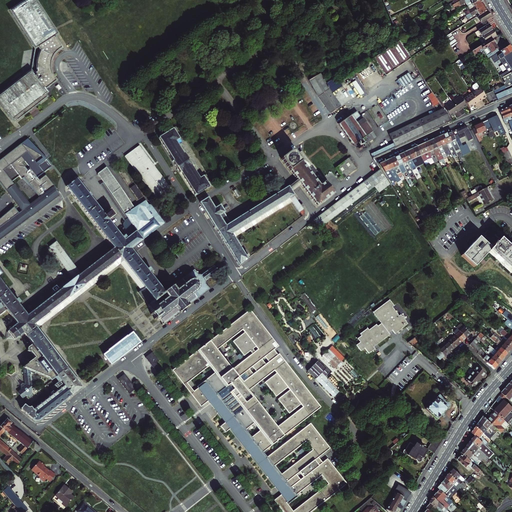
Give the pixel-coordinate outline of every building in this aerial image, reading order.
[(0,97),(0,105),(12,121),(14,119),(16,121),(46,98),(44,96),(47,94),(45,91),(54,84),(53,82),(52,80),(51,78),(51,76),(50,74),(50,72),(50,70),(50,68),(50,64),(51,61),(52,57),(53,54),(55,51),(57,48),(59,45),(62,43),(56,35),(58,33),(55,28),(36,0),(27,0),(10,12),(33,46),(35,49),(37,47),(40,50),(39,53),(38,56),(37,59),(36,61),(36,64),(36,67),(36,70),(36,73),(33,76),(31,73),(0,97)] [(476,1),(468,6),(470,9),(465,12),(466,14),(470,12),(475,9),(475,10),(480,7),(477,2),(476,1)] [(470,12),(466,14),(468,18),(471,16),(472,19),(473,19),(483,12),(480,7),(475,10),(475,9),(470,12)] [(473,19),(477,25),(478,24),(482,22),(487,19),(483,14),(483,12),(473,19)] [(474,32),(478,38),(488,32),(484,25),(480,28),(474,32)] [(478,38),(481,45),(488,40),(492,38),(488,32),(478,38)] [(440,39),(443,43),(449,39),(447,34),(440,39)] [(401,46),(397,40),(372,59),(384,75),(408,57),(406,54),(404,52),(401,46)] [(496,53),(488,40),(481,45),(469,52),(463,56),(466,60),(479,52),(483,57),(487,55),(489,58),(493,55),(496,53)] [(35,49),(31,73),(33,76),(36,73),(36,70),(36,67),(36,64),(36,61),(37,59),(38,56),(39,53),(40,50),(37,47),(35,49)] [(493,55),(496,61),(510,52),(507,47),(496,53),(493,55)] [(511,55),(510,52),(496,61),(503,72),(505,75),(510,72),(511,70),(511,55)] [(397,79),(402,87),(413,81),(408,73),(397,79)] [(345,77),(338,82),(341,86),(351,79),(349,75),(345,77)] [(338,108),(329,95),(326,91),(318,76),(307,82),(313,92),(314,95),(316,99),(327,115),(338,108)] [(498,79),(502,86),(503,89),(511,83),(511,76),(511,77),(503,81),(501,78),(498,79)] [(511,86),(492,96),(494,101),(511,93),(511,86)] [(476,89),(467,94),(476,108),(480,105),(478,101),(483,98),(481,95),(476,89)] [(433,98),(430,93),(426,96),(432,106),(437,104),(433,98)] [(463,106),(466,109),(470,106),(473,110),(476,108),(467,94),(459,100),(461,103),(463,106)] [(457,117),(448,103),(442,107),(435,97),(433,98),(437,104),(441,110),(446,118),(451,115),(453,119),(457,117)] [(456,99),(448,103),(457,117),(460,115),(457,111),(462,108),(461,107),(459,104),(456,99)] [(510,114),(506,105),(502,108),(506,116),(510,114)] [(502,108),(498,110),(501,118),(503,121),(503,123),(506,121),(508,121),(507,119),(506,116),(502,108)] [(446,118),(441,110),(417,122),(403,129),(383,138),(386,145),(370,154),(371,157),(372,158),(411,139),(449,122),(449,121),(446,118)] [(365,145),(368,143),(370,141),(374,139),(361,119),(360,120),(355,113),(337,126),(351,146),(361,139),(365,145)] [(487,119),(493,131),(496,129),(498,135),(503,132),(495,115),(487,119)] [(486,119),(471,126),(472,128),(470,129),(470,130),(472,134),(474,133),(475,134),(486,128),(487,130),(488,132),(486,132),(489,137),(493,135),(486,119)] [(464,124),(450,131),(450,132),(457,146),(460,144),(457,139),(464,135),(467,141),(471,138),(464,124)] [(173,129),(157,139),(163,149),(164,151),(172,163),(171,163),(178,175),(179,174),(194,197),(210,186),(203,177),(201,178),(198,172),(179,142),(177,140),(179,139),(173,129)] [(450,132),(450,131),(449,130),(445,133),(450,144),(451,146),(453,145),(457,152),(459,151),(457,146),(450,132)] [(450,144),(445,133),(441,135),(445,144),(448,143),(449,145),(450,144)] [(445,144),(441,135),(436,137),(440,146),(443,144),(445,147),(446,146),(445,144)] [(440,146),(436,137),(432,139),(436,148),(439,146),(440,148),(442,148),(440,146)] [(66,154),(70,152),(61,139),(57,141),(66,154)] [(436,148),(432,139),(428,141),(432,150),(434,148),(436,151),(437,150),(437,149),(436,148)] [(29,408),(28,408),(27,407),(25,406),(22,410),(34,419),(35,420),(37,420),(39,419),(41,419),(81,387),(78,384),(46,342),(36,330),(33,325),(41,319),(41,320),(49,314),(49,313),(69,297),(70,297),(81,289),(80,289),(104,270),(104,271),(113,264),(112,263),(120,257),(123,262),(154,301),(152,303),(151,302),(150,303),(151,303),(148,306),(147,305),(147,306),(147,307),(147,308),(148,308),(151,311),(150,312),(151,314),(150,315),(151,316),(151,315),(154,319),(153,320),(154,321),(155,320),(156,321),(157,320),(162,326),(163,325),(163,324),(172,317),(172,319),(174,317),(173,316),(175,314),(176,315),(177,314),(176,314),(177,313),(178,314),(179,313),(179,314),(180,313),(187,307),(189,307),(188,306),(189,305),(188,305),(201,295),(202,296),(204,295),(203,293),(207,289),(204,284),(204,282),(217,272),(216,271),(213,267),(212,266),(200,276),(197,276),(193,270),(188,274),(187,273),(185,274),(186,276),(173,286),(172,285),(164,293),(148,273),(151,271),(149,268),(146,270),(130,250),(163,224),(150,207),(150,206),(149,206),(148,206),(145,203),(135,211),(113,180),(104,169),(96,175),(102,183),(130,220),(126,223),(125,224),(123,229),(126,232),(120,236),(108,221),(114,216),(109,210),(103,215),(76,180),(65,188),(113,250),(79,276),(55,243),(48,248),(72,281),(25,317),(0,284),(0,240),(60,196),(45,177),(39,182),(37,179),(51,168),(45,161),(43,162),(26,141),(20,145),(0,160),(0,184),(20,212),(17,214),(13,208),(8,212),(9,214),(0,220),(0,310),(3,308),(14,322),(5,329),(12,337),(21,331),(30,342),(25,346),(24,346),(24,347),(24,348),(24,349),(25,349),(26,350),(27,350),(28,350),(33,356),(30,358),(26,357),(26,356),(25,355),(25,356),(24,356),(23,360),(23,361),(24,361),(25,361),(26,361),(22,365),(24,381),(19,385),(20,388),(19,389),(19,388),(17,389),(18,390),(17,390),(20,394),(21,393),(21,394),(23,393),(22,392),(23,392),(26,393),(31,389),(30,386),(32,384),(31,382),(28,367),(42,372),(45,376),(52,371),(55,375),(58,379),(62,383),(64,386),(34,410),(32,408),(31,408),(31,407),(30,408),(29,408)] [(433,152),(432,150),(428,141),(423,143),(427,152),(430,150),(431,153),(433,152)] [(420,144),(415,146),(419,155),(421,158),(421,159),(425,158),(427,163),(429,163),(432,161),(429,156),(428,154),(427,152),(423,143),(420,144)] [(460,144),(457,146),(459,151),(462,155),(469,152),(465,143),(461,145),(460,144)] [(419,155),(415,146),(410,148),(415,157),(416,159),(417,159),(416,157),(419,155)] [(140,147),(125,156),(155,201),(170,192),(140,147)] [(410,148),(406,150),(410,160),(411,162),(413,161),(412,159),(415,157),(410,148)] [(401,153),(406,161),(407,164),(408,163),(407,161),(410,160),(406,150),(404,151),(401,153)] [(244,256),(233,238),(231,235),(288,199),(290,202),(296,213),(301,210),(292,196),(290,192),(299,185),(315,206),(331,194),(322,183),(309,166),(308,167),(297,153),(293,156),(290,152),(279,160),(295,181),(286,187),(228,223),(218,207),(213,210),(206,200),(199,204),(208,218),(238,266),(249,257),(246,254),(244,256)] [(403,163),(406,161),(401,153),(397,155),(401,164),(402,166),(404,165),(403,163)] [(401,164),(397,155),(395,156),(392,157),(397,166),(398,168),(399,167),(398,165),(401,164)] [(349,157),(334,169),(340,176),(337,179),(339,181),(342,179),(354,169),(350,165),(353,163),(349,157)] [(392,157),(388,159),(394,170),(394,171),(395,173),(396,174),(400,172),(398,169),(398,168),(397,166),(392,157)] [(394,170),(388,159),(383,161),(388,170),(389,172),(391,175),(395,173),(394,171),(394,170)] [(388,170),(383,161),(379,163),(378,163),(381,167),(387,176),(388,175),(386,171),(388,170)] [(123,169),(118,173),(127,186),(132,183),(123,169)] [(389,183),(379,169),(324,211),(313,220),(335,241),(338,244),(342,240),(336,234),(325,224),(374,185),(376,188),(379,186),(381,189),(389,183)] [(130,220),(102,183),(99,186),(126,223),(130,220)] [(134,185),(129,188),(137,201),(142,198),(134,185)] [(485,187),(480,190),(475,193),(471,196),(467,198),(466,199),(468,202),(478,196),(483,205),(492,200),(485,187)] [(231,235),(233,238),(290,202),(288,199),(231,235)] [(359,215),(375,234),(381,230),(366,211),(359,215)] [(482,237),(479,235),(470,244),(467,247),(462,253),(475,266),(481,259),(484,256),(489,250),(498,258),(500,259),(501,260),(511,248),(511,246),(511,247),(509,244),(491,228),(482,237)] [(511,248),(501,260),(502,261),(511,249),(511,248)] [(511,252),(501,264),(511,274),(511,252)] [(33,325),(36,330),(123,262),(120,257),(112,263),(113,264),(104,271),(104,270),(80,289),(81,289),(70,297),(69,297),(49,313),(49,314),(41,320),(41,319),(33,325)] [(365,347),(370,353),(375,348),(374,346),(390,334),(388,332),(393,329),(396,333),(408,324),(401,315),(399,316),(392,308),(394,306),(390,300),(373,312),(379,319),(375,322),(376,324),(370,330),(368,327),(360,333),(362,335),(358,338),(361,341),(357,344),(362,350),(365,347)] [(511,316),(503,309),(499,313),(510,323),(511,324),(511,316)] [(250,311),(175,369),(186,383),(210,364),(216,372),(196,387),(198,388),(193,392),(203,405),(211,399),(256,457),(261,453),(320,407),(285,363),(286,362),(279,354),(277,356),(273,351),(276,348),(273,344),(275,343),(250,311)] [(462,326),(457,330),(465,338),(467,336),(469,334),(462,326)] [(3,337),(12,337),(5,329),(3,337)] [(495,338),(492,335),(484,329),(482,332),(489,337),(488,338),(497,346),(507,354),(509,352),(511,350),(495,338)] [(465,338),(457,330),(456,330),(458,332),(455,335),(461,341),(463,339),(465,338)] [(495,332),(492,335),(495,338),(511,350),(511,348),(511,345),(503,337),(502,338),(495,332)] [(103,356),(110,365),(139,343),(131,333),(126,338),(125,337),(108,351),(103,356)] [(454,336),(451,339),(456,345),(459,343),(461,341),(455,335),(453,333),(452,334),(454,336)] [(503,337),(511,345),(511,338),(508,334),(507,333),(503,337)] [(483,344),(485,342),(477,336),(476,337),(479,340),(483,344)] [(456,345),(451,339),(449,337),(448,338),(450,340),(447,343),(452,349),(454,347),(456,345)] [(496,367),(498,365),(488,357),(487,357),(480,350),(481,349),(476,343),(477,342),(474,339),(470,344),(474,349),(477,354),(486,363),(491,367),(494,369),(496,367)] [(452,349),(447,343),(445,341),(444,342),(446,344),(442,347),(448,353),(450,351),(452,349)] [(448,353),(442,347),(441,345),(440,346),(441,347),(438,350),(444,357),(446,355),(448,353)] [(504,358),(494,350),(493,349),(490,347),(489,346),(488,347),(489,348),(488,350),(491,354),(501,362),(502,360),(504,358)] [(506,356),(507,354),(497,346),(494,350),(504,358),(506,356)] [(325,352),(321,357),(332,368),(336,363),(329,356),(332,354),(327,349),(325,352)] [(444,357),(438,350),(434,354),(440,360),(444,357)] [(152,353),(151,354),(147,357),(145,358),(156,372),(160,370),(155,363),(158,361),(152,353)] [(501,362),(491,354),(489,356),(488,357),(498,365),(499,363),(501,362)] [(315,362),(306,371),(332,397),(338,392),(326,380),(327,380),(324,376),(327,373),(324,370),(323,369),(315,362)] [(486,374),(477,367),(466,379),(466,380),(469,383),(469,382),(474,386),(479,380),(482,377),(483,378),(486,374)] [(124,375),(117,380),(129,394),(133,391),(135,389),(124,375)] [(511,392),(507,388),(503,391),(502,393),(500,396),(504,400),(505,401),(507,398),(511,402),(511,392)] [(443,412),(451,405),(439,394),(426,409),(437,420),(443,412)] [(511,407),(505,401),(504,400),(500,396),(496,401),(500,404),(498,407),(495,411),(495,412),(507,423),(511,418),(511,412),(511,411),(511,409),(511,407)] [(501,433),(509,425),(507,423),(495,412),(491,416),(487,420),(499,431),(501,433)] [(493,438),(499,431),(487,420),(484,417),(481,421),(476,427),(484,434),(487,432),(493,438)] [(23,433),(18,429),(14,427),(15,426),(7,419),(0,426),(0,435),(4,430),(19,442),(21,440),(25,443),(23,445),(17,451),(21,454),(29,446),(37,452),(39,451),(40,449),(41,448),(23,434),(23,433)] [(310,424),(260,463),(284,493),(274,501),(282,511),(311,511),(347,484),(327,459),(322,463),(318,458),(330,449),(310,424)] [(475,436),(487,447),(488,445),(481,437),(484,434),(476,427),(474,431),(472,433),(475,436)] [(431,443),(437,449),(443,439),(438,436),(431,443)] [(473,440),(471,442),(485,454),(488,457),(489,458),(492,461),(499,468),(504,463),(487,447),(475,436),(473,440)] [(6,463),(8,465),(12,461),(17,465),(21,460),(15,454),(3,443),(0,440),(0,449),(6,456),(2,460),(6,463)] [(466,448),(481,461),(484,459),(486,461),(489,458),(488,457),(485,454),(471,442),(468,446),(466,448)] [(414,446),(409,443),(405,450),(404,450),(403,451),(403,452),(403,453),(403,454),(404,455),(405,455),(406,455),(416,461),(416,462),(417,463),(418,463),(419,463),(420,463),(421,462),(421,461),(421,460),(423,456),(427,450),(421,447),(421,446),(420,447),(415,444),(414,446)] [(427,449),(434,453),(437,449),(431,443),(427,449)] [(478,464),(481,461),(466,448),(464,451),(462,453),(465,455),(474,464),(476,462),(478,464)] [(474,464),(465,455),(463,457),(462,456),(460,458),(458,460),(466,468),(468,466),(471,469),(472,468),(480,475),(482,472),(474,464)] [(45,464),(39,460),(36,465),(35,465),(32,469),(40,476),(40,477),(45,481),(47,478),(50,481),(56,474),(50,469),(50,470),(44,466),(45,464)] [(458,481),(465,487),(465,488),(467,486),(463,482),(459,478),(461,476),(454,469),(452,471),(450,473),(458,481)] [(462,490),(465,487),(458,481),(450,473),(448,476),(446,478),(447,479),(457,488),(459,486),(462,490)] [(471,476),(466,481),(471,485),(475,480),(471,476)] [(457,488),(447,479),(443,483),(438,488),(440,490),(448,497),(450,499),(459,490),(457,488)] [(13,482),(8,486),(2,491),(19,511),(24,511),(26,511),(26,510),(28,509),(11,490),(17,486),(13,482)] [(64,485),(55,496),(63,503),(62,504),(65,507),(73,497),(70,495),(69,494),(71,491),(64,485)] [(394,491),(397,492),(386,510),(387,511),(393,511),(397,507),(401,509),(404,505),(406,501),(404,499),(410,491),(400,485),(397,488),(396,488),(394,491)] [(437,494),(434,497),(443,506),(447,503),(449,504),(452,501),(450,499),(448,497),(440,490),(437,494)] [(443,506),(434,497),(432,500),(432,501),(430,503),(431,504),(440,511),(442,510),(444,511),(447,509),(445,508),(443,506)] [(360,507),(364,511),(369,506),(374,506),(378,509),(380,506),(371,498),(360,507)]
